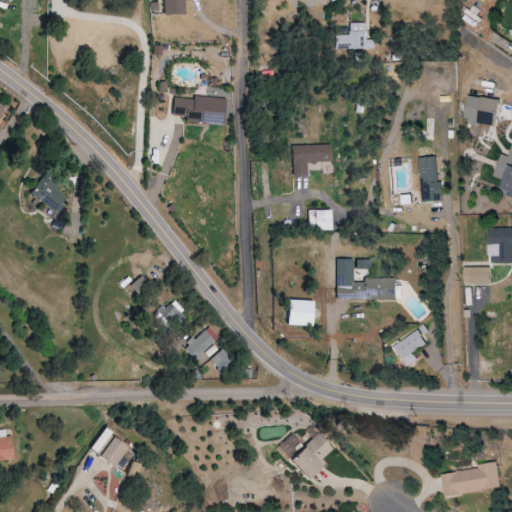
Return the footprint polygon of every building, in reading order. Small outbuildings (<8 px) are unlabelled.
[(164,0),(164,15),(185,15),(185,1),(191,1),(191,0),(164,0)] [(336,49),(374,49),(374,40),(366,40),(366,23),(350,23),(350,35),(336,35),(336,49)] [(174,98),(172,115),(186,116),(186,122),(223,125),(226,99),(193,96),(193,100),(174,98)] [(493,127),(498,102),(467,96),(462,121),(493,127)] [(511,141),(507,158),(499,156),(492,178),(500,181),(496,194),(511,198),(511,141)] [(331,162),(331,145),(292,146),(293,176),(307,176),(307,163),(331,162)] [(419,159),(420,202),(441,202),(440,183),(436,183),(435,158),(419,159)] [(69,196),(42,175),(28,194),(55,214),(69,196)] [(330,231),(330,212),(308,211),(308,231),(330,231)] [(511,229),(489,230),(488,264),(511,264),(511,229)] [(394,301),(395,280),(362,279),(362,283),(352,283),(353,260),(336,259),(335,300),(394,301)] [(355,269),(370,270),(370,260),(356,260),(355,269)] [(462,285),(488,286),(488,269),(462,268),(462,285)] [(138,299),(151,288),(141,276),(128,287),(138,299)] [(172,300),(159,313),(175,331),(189,319),(172,300)] [(311,327),(312,302),(286,301),(286,326),(311,327)] [(195,360),(214,340),(202,330),(184,350),(195,360)] [(425,346),(417,332),(393,346),(404,367),(416,361),(411,353),(425,346)] [(196,360),(202,366),(220,350),(214,343),(196,360)] [(217,371),(231,365),(225,351),(211,357),(217,371)] [(88,450),(115,467),(128,446),(101,429),(88,450)] [(0,460),(11,460),(9,430),(0,430),(0,460)] [(307,479),(321,464),(318,462),(332,447),(316,431),(303,444),(292,432),(278,446),(290,457),(287,460),(307,479)] [(440,473),(443,497),(499,487),(496,464),(440,473)]
